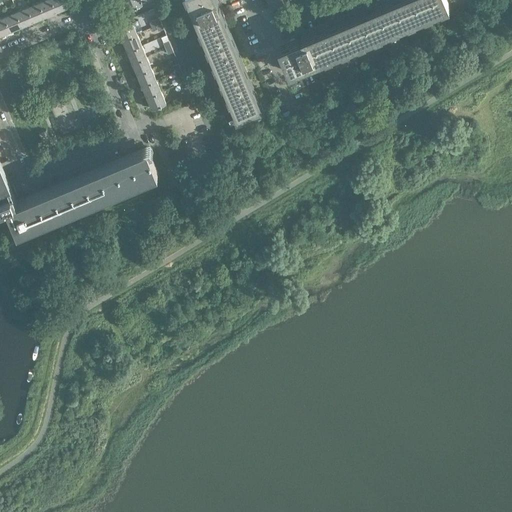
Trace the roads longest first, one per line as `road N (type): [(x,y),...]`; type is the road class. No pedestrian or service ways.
road 1 (residential): [(130,134),(34,176),(22,173),(0,120)]
road 2 (residential): [(130,134),(87,16)]
